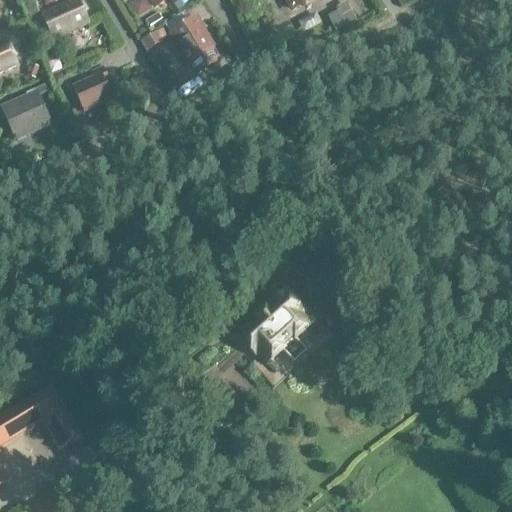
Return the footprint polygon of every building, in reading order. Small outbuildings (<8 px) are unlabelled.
[(149,0),(155,9),(168,0),(149,0)] [(285,0),(292,12),(312,0),(285,0)] [(52,41),(88,26),(77,3),(42,19),(52,41)] [(188,63),(211,50),(194,22),(171,36),(188,63)] [(0,76),(19,68),(7,42),(0,45),(0,76)] [(102,81),(106,79),(102,70),(91,75),(94,81),(73,90),(83,114),(111,101),(102,81)] [(56,91),(63,88),(65,82),(62,76),(52,80),(56,91)] [(44,88),(34,93),(37,100),(47,95),(44,88)] [(18,137),(48,124),(34,93),(25,97),(28,103),(7,113),(18,137)] [(254,357),(255,356),(265,368),(282,354),(279,351),(291,340),(294,343),(310,329),(300,317),(301,316),(284,297),(270,310),(269,309),(250,325),(251,326),(237,338),(243,345),(245,343),(250,349),(248,351),(254,357)] [(0,417),(0,487),(4,485),(0,477),(0,445),(41,422),(59,452),(80,440),(49,389),(0,417)]
